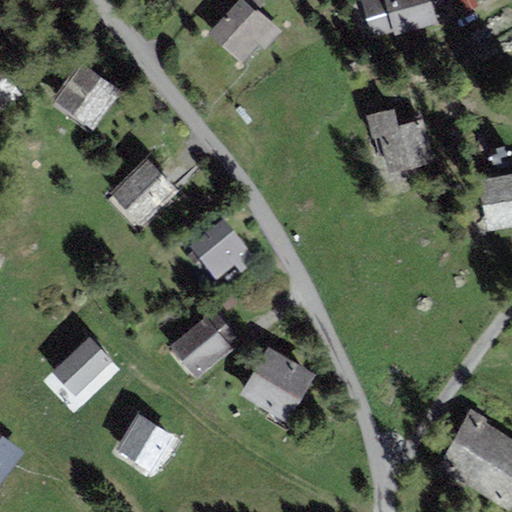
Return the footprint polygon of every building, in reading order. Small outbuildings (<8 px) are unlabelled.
[(279,31),(242,0),(241,0),(214,34),(244,59),(260,41),(266,46),(279,31)] [(433,0),(370,0),(365,2),(374,37),(399,30),(400,34),(439,24),(433,0)] [(0,106),(22,91),(0,58),(0,106)] [(94,125),(120,89),(82,61),(55,97),(94,125)] [(394,116),(372,121),(384,174),(432,163),(423,122),(397,128),(394,116)] [(144,221),(174,192),(147,164),(116,194),(144,221)] [(511,176),(484,181),(492,229),(511,225),(511,176)] [(253,263),(223,228),(193,254),(217,282),(225,275),(231,282),(253,263)] [(198,375),(229,348),(205,321),(174,347),(198,375)] [(110,361),(91,340),(56,372),(76,393),(110,361)] [(312,375),(272,351),(245,395),(285,419),(312,375)] [(175,439),(141,417),(119,452),(153,474),(175,439)] [(511,445),(468,421),(444,466),(511,503),(511,445)] [(0,481),(20,452),(0,437),(0,481)]
